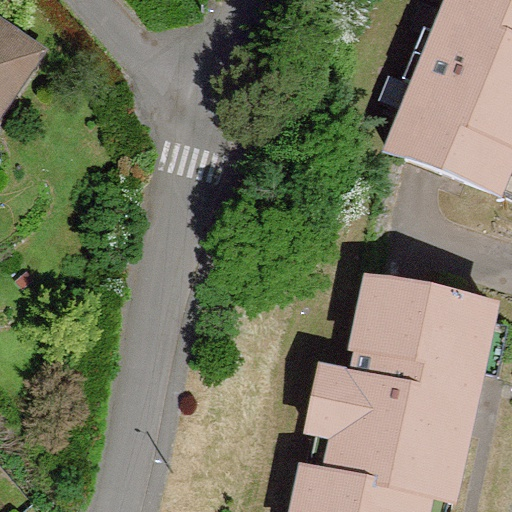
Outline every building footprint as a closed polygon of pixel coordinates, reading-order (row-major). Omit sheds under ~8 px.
[(511,3),(503,0),(456,0),(431,60),(418,55),(397,106),(411,111),(384,176),(493,220),(511,172),(511,3)] [(0,116),(41,56),(0,27),(0,116)] [(276,203),(319,210),(323,173),(283,166),(276,203)] [(337,448),(328,486),(430,507),(450,511),(453,511),(494,322),(370,295),(355,360),(362,361),(356,389),(326,381),(313,443),(337,448)] [(428,511),(430,507),(328,486),(305,481),(298,511),(428,511)]
